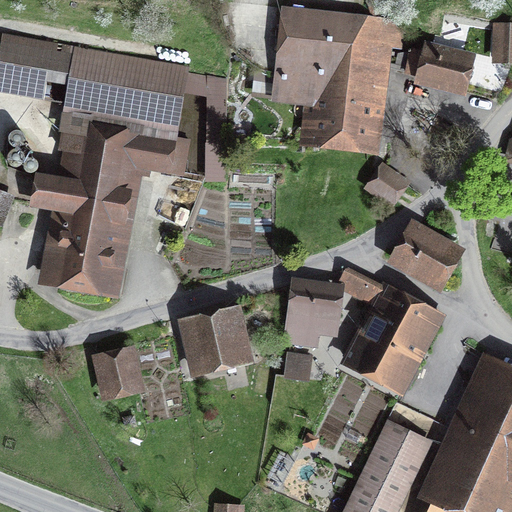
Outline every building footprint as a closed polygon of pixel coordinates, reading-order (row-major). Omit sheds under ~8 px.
[(380,18),(289,7),(279,96),(320,101),(316,140),(365,146),(377,40),(394,42),(396,28),(380,20),(380,18)] [(511,25),(499,25),(498,62),(511,62),(511,25)] [(65,208),(52,276),(108,286),(129,172),(147,175),(149,166),(165,169),(183,72),(79,53),(79,55),(14,43),(7,81),(72,93),(69,106),(83,108),(78,137),(64,134),(61,149),(75,152),(69,186),(41,181),(42,179),(29,174),(26,173),(7,166),(4,198),(37,204),(37,203),(65,208)] [(466,57),(432,49),(430,55),(411,50),(410,53),(398,55),(395,71),(460,86),(466,57)] [(384,167),(369,188),(390,203),(405,182),(384,167)] [(452,254),(415,232),(400,258),(437,280),(452,254)] [(390,292),(347,270),(341,282),(381,303),(360,344),(351,339),(343,356),(407,389),(417,369),(408,365),(432,317),(389,295),(390,292)] [(338,291),(301,284),(291,341),(316,345),(319,329),(331,331),(338,291)] [(232,312),(189,322),(200,369),(243,360),(232,312)] [(311,357),(289,354),(286,376),(307,379),(311,357)] [(127,356),(103,361),(110,391),(133,386),(127,356)] [(511,375),(494,367),(427,511),(497,511),(511,480),(511,375)] [(392,511),(426,443),(389,425),(347,511),(392,511)]
